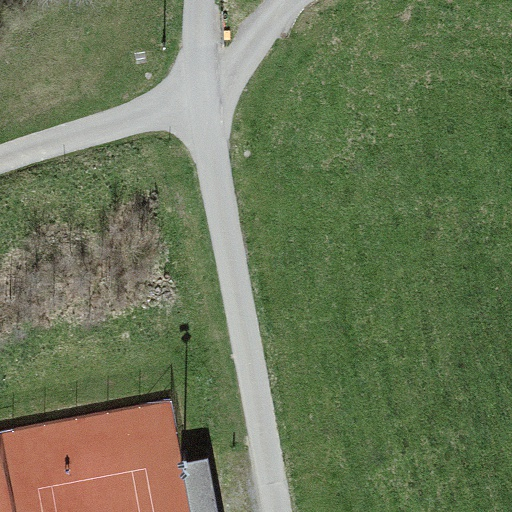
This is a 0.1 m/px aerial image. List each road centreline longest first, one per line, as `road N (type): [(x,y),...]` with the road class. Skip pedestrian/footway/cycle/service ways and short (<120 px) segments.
road 1 (unclassified): [(194,75),(276,511)]
road 2 (track): [(0,158),(194,75)]
road 3 (unclassified): [(291,0),(194,75)]
